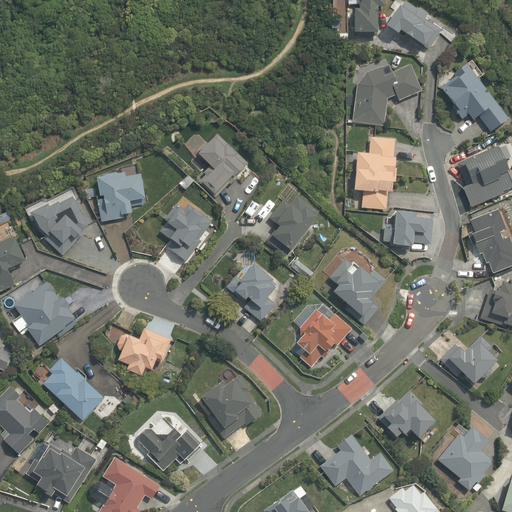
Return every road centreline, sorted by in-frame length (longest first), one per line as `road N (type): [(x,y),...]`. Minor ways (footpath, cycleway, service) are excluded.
road 1 (track): [(307,0),(303,25),(265,74),(180,87),(33,168),(0,177)]
road 2 (residential): [(143,288),(178,316),(243,348),(305,420)]
road 3 (residential): [(436,291),(420,325),(361,382),(305,420)]
road 4 (residential): [(305,420),(190,511)]
